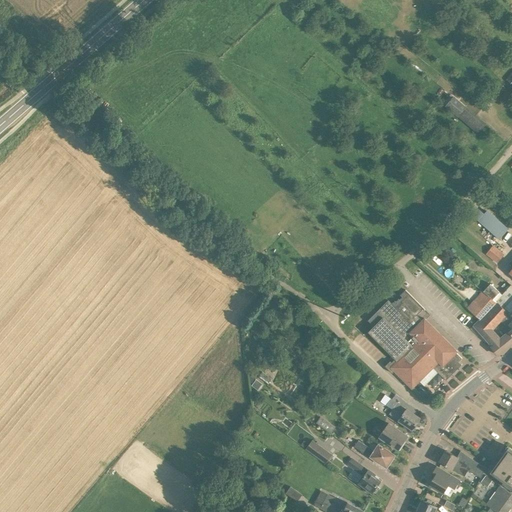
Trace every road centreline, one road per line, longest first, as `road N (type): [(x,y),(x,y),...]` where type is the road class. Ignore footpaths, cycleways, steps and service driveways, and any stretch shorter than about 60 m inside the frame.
road 1 (unclassified): [(323,318),(0,46)]
road 2 (residential): [(323,318),(404,256),(511,145)]
road 3 (secondary): [(0,125),(144,0)]
road 4 (unclassified): [(440,419),(323,318)]
